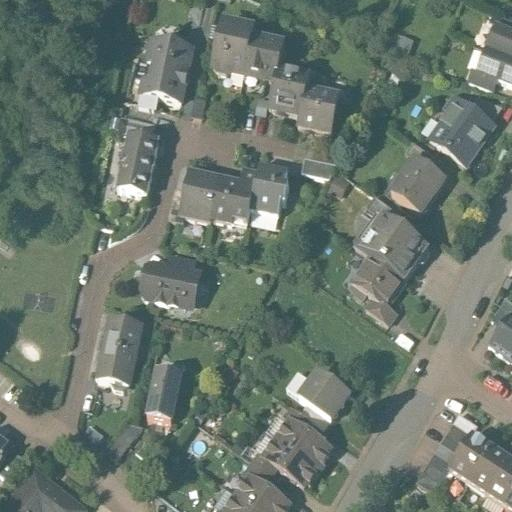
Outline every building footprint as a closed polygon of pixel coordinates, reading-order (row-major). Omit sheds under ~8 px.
[(511,27),(501,24),(493,21),(489,31),(496,34),(511,39),(511,27)] [(243,81),(251,43),(253,35),(223,29),(213,75),(215,76),(218,80),(227,82),(232,79),(243,81)] [(511,39),(496,34),(487,56),(511,65),(511,39)] [(412,45),(398,40),(393,55),(407,60),(412,45)] [(275,88),(278,77),(283,50),(251,43),(243,81),(275,88)] [(192,57),(152,48),(148,69),(144,71),(141,83),(144,87),(141,100),(181,109),(192,57)] [(511,92),(511,65),(487,56),(478,79),(497,87),(511,92)] [(271,105),(269,115),(301,122),(306,97),(309,83),(278,77),(275,88),(271,105)] [(478,79),(472,77),(468,88),(493,97),(497,87),(478,79)] [(301,122),(298,134),(330,141),(338,104),(306,97),(301,122)] [(470,114),(453,102),(443,116),(448,119),(429,145),(465,172),(494,132),(490,129),(470,114)] [(269,115),(271,105),(260,103),(257,119),(268,122),(269,115)] [(502,113),(477,104),(470,114),(490,129),(502,113)] [(196,105),(192,123),(202,125),(206,107),(196,105)] [(129,142),(150,147),(154,132),(121,124),(117,140),(129,142)] [(150,147),(129,142),(116,196),(146,203),(159,149),(150,147)] [(431,162),(414,150),(406,162),(414,167),(424,173),(431,162)] [(306,152),(304,164),(329,169),(332,157),(306,152)] [(329,169),(304,164),(302,179),(328,185),(335,175),(337,171),(329,169)] [(424,173),(414,167),(391,199),(419,218),(441,186),(424,173)] [(260,174),(259,179),(250,223),(276,228),(280,210),(285,211),(289,193),(284,192),(286,179),(260,174)] [(246,230),(250,223),(259,179),(244,176),(241,191),(220,187),(211,227),(231,231),(232,227),(246,230)] [(211,229),(211,227),(220,187),(190,181),(186,202),(181,223),(211,229)] [(336,181),(327,196),(341,203),(349,189),(336,181)] [(181,223),(186,202),(175,199),(169,226),(180,228),(181,223)] [(399,220),(374,203),(366,214),(384,226),(391,231),(399,220)] [(362,257),(371,263),(405,288),(427,257),(391,231),(384,226),(362,257)] [(386,314),(405,288),(371,263),(351,290),(372,305),(386,314)] [(170,265),(168,275),(193,281),(195,270),(170,265)] [(168,275),(155,273),(146,278),(142,299),(148,307),(192,316),(199,282),(193,281),(168,275)] [(386,314),(372,305),(365,314),(390,332),(397,322),(386,314)] [(511,310),(507,306),(494,325),(504,332),(511,319),(511,310)] [(489,352),(511,368),(511,319),(504,332),(489,352)] [(118,321),(116,333),(139,338),(142,326),(118,321)] [(110,332),(104,362),(134,367),(139,338),(116,333),(110,332)] [(134,367),(104,362),(102,372),(97,376),(95,383),(98,388),(110,390),(114,396),(122,399),(129,395),(134,367)] [(170,429),(179,385),(156,380),(147,425),(170,429)] [(348,401),(318,380),(309,391),(299,405),(308,412),(329,428),(348,401)] [(299,405),(309,391),(298,383),(287,397),(299,405)] [(308,412),(301,421),(311,429),(322,437),(329,428),(308,412)] [(292,415),(286,424),(290,427),(304,437),(311,429),(301,421),(292,415)] [(449,477),(473,440),(477,434),(458,422),(416,489),(432,499),(440,487),(442,489),(449,477)] [(290,427),(276,446),(320,476),(330,462),(327,460),(329,456),(304,437),(290,427)] [(128,431),(108,458),(118,466),(141,435),(128,431)] [(449,477),(468,489),(492,452),(473,440),(449,477)] [(310,489),(320,476),(276,446),(264,463),(279,474),(304,493),(307,487),(310,489)] [(0,470),(10,457),(11,456),(0,448),(0,470)] [(468,489),(486,501),(510,464),(492,452),(468,489)] [(0,481),(6,486),(21,466),(10,457),(0,470),(0,481)] [(249,483),(264,494),(279,474),(258,460),(244,479),(249,483)] [(486,501),(503,511),(504,511),(511,501),(511,465),(510,464),(486,501)] [(77,511),(32,476),(2,511),(77,511)] [(249,483),(236,502),(250,511),(287,511),(264,494),(249,483)] [(250,511),(236,502),(228,511),(250,511)]
